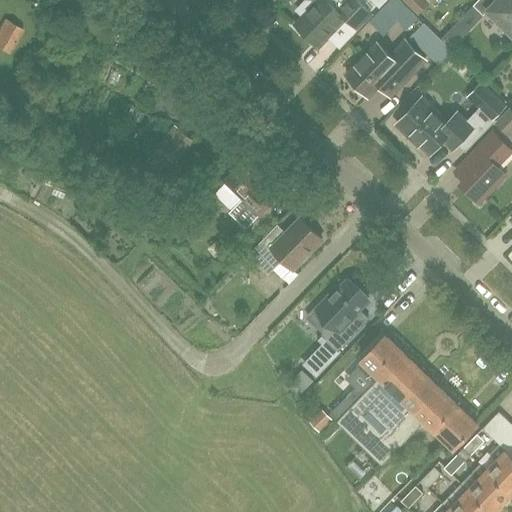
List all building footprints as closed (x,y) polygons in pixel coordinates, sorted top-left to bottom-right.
[(371,13),(357,0),(348,0),(341,8),(335,8),(326,0),(319,0),(316,4),(312,0),(308,0),(300,8),(300,12),(304,16),(295,25),(318,47),(341,24),(351,34),(371,13)] [(399,0),(391,0),(370,22),(384,35),(398,21),(407,29),(418,18),(399,0)] [(429,4),(425,0),(401,0),(418,15),(429,4)] [(511,0),(478,0),(473,6),(483,16),(488,11),(511,34),(511,0)] [(0,47),(8,53),(22,30),(4,19),(0,26),(0,47)] [(410,37),(422,49),(436,34),(424,22),(410,37)] [(390,95),(425,60),(405,41),(391,56),(377,43),(347,75),(368,96),(379,84),(390,95)] [(466,97),(492,122),(507,106),(482,81),(466,97)] [(422,98),(397,124),(410,137),(412,135),(431,153),(444,139),(453,149),(473,128),(457,113),(446,125),(433,113),(435,111),(422,98)] [(511,133),(511,109),(510,108),(495,123),(509,137),(511,133)] [(175,166),(195,142),(179,129),(159,152),(175,166)] [(454,172),(463,181),(460,185),(479,203),(506,175),(497,166),(511,151),(492,132),(467,159),(454,172)] [(246,229),(262,212),(278,195),(270,188),(255,173),(258,170),(244,157),(223,179),(226,182),(243,198),(231,211),(229,213),(246,229)] [(153,217),(175,237),(189,222),(167,201),(153,217)] [(264,238),(248,255),(268,274),(273,269),(283,259),(293,269),(322,239),(314,231),(316,227),(307,219),(303,221),(301,218),(286,233),(273,247),(264,238)] [(321,344),(302,364),(317,378),(342,351),(340,349),(356,332),(346,322),(359,309),(369,299),(349,279),(339,289),(329,300),(326,297),(316,307),(319,310),(318,312),(332,325),(324,333),(322,335),(317,340),(321,344)] [(376,382),(373,384),(380,390),(387,383),(390,379),(399,370),(408,378),(418,367),(385,335),(361,360),(357,365),(376,382)] [(381,464),(402,442),(393,433),(438,386),(418,367),(408,378),(399,370),(390,379),(387,383),(380,390),(373,384),(364,394),(355,403),(344,415),(337,422),(381,464)] [(308,374),(294,389),(300,394),(314,380),(308,374)] [(393,433),(402,442),(423,420),(453,449),(478,424),(438,386),(393,433)] [(348,396),(336,408),(338,410),(344,415),(355,403),(348,396)] [(490,436),(507,419),(499,411),(482,428),(490,436)] [(498,444),(511,429),(511,423),(507,419),(490,436),(498,444)] [(506,452),(511,445),(511,429),(498,444),(499,444),(506,452)] [(462,449),(470,456),(484,441),(477,434),(462,449)] [(496,461),(487,471),(486,471),(511,495),(511,494),(511,457),(506,452),(499,444),(489,454),(496,461)] [(451,475),(470,456),(462,449),(444,468),(451,475)] [(487,471),(480,464),(461,483),(468,490),(468,491),(489,511),(500,511),(508,504),(505,501),(511,495),(486,471),(487,471)] [(434,467),(420,482),(427,489),(441,474),(434,467)] [(461,483),(442,503),(449,510),(450,511),(489,511),(468,491),(468,490),(461,483)] [(423,493),(416,486),(401,501),(409,508),(423,493)] [(450,511),(449,510),(442,503),(434,511),(450,511)]
